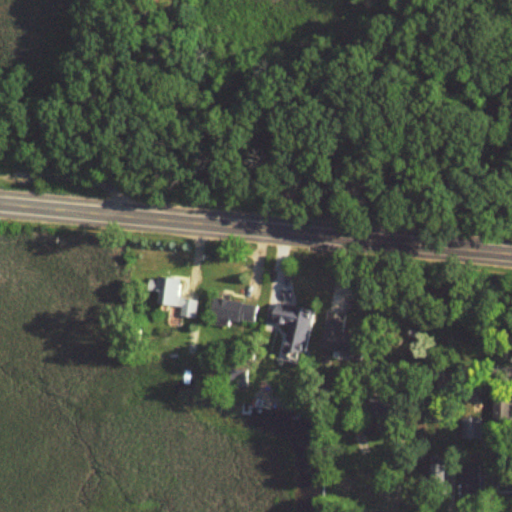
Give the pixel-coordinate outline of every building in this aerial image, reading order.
[(149,291),(160,292),(159,304),(182,306),(181,315),(196,317),(198,298),(179,297),(181,278),(150,276),(149,291)] [(259,301),(214,298),(213,318),(258,321),(259,301)] [(306,351),(314,308),(279,301),(275,321),(290,324),(286,348),(306,351)] [(321,349),(365,355),(368,337),(342,333),(344,314),(327,311),(321,349)] [(228,368),(228,385),(248,385),(248,368),(228,368)] [(511,398),(492,398),(492,421),(511,421),(511,398)] [(376,430),(393,430),(393,401),(376,401),(376,430)] [(478,417),(460,417),(460,439),(478,439),(478,417)] [(448,484),(448,457),(427,457),(427,484),(448,484)] [(511,465),(495,465),(495,494),(511,494),(511,465)] [(479,466),(460,466),(460,498),(479,498),(479,466)]
